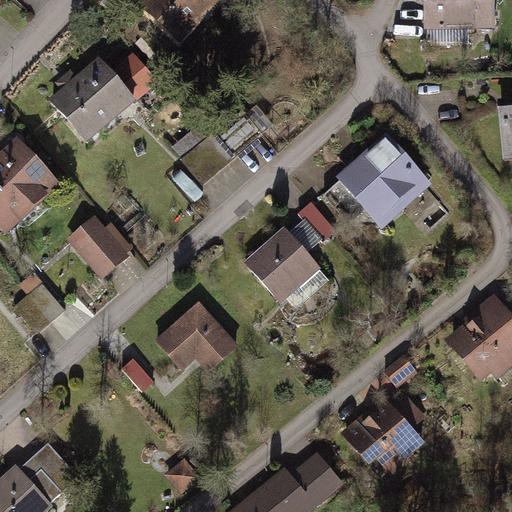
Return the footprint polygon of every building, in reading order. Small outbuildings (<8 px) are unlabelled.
[(148,0),(142,7),(180,41),(216,0),(148,0)] [(488,0),(419,0),(420,29),(489,28),(488,0)] [(95,55),(45,100),(81,141),(150,80),(129,56),(110,72),(95,55)] [(511,98),(492,100),(498,159),(511,157),(511,98)] [(259,133),(238,108),(177,159),(198,184),(259,133)] [(427,185),(384,136),(318,194),(343,222),(359,207),(378,228),(427,185)] [(49,178),(18,146),(0,163),(0,222),(1,224),(49,178)] [(318,205),(289,225),(311,255),(340,235),(318,205)] [(121,256),(95,226),(77,241),(103,272),(121,256)] [(315,269),(280,228),(239,263),(274,304),(315,269)] [(61,310),(38,284),(11,307),(33,333),(61,310)] [(511,333),(511,321),(489,294),(462,316),(466,322),(444,339),(476,378),(487,369),(494,378),(511,362),(511,340),(508,336),(511,333)] [(205,373),(235,346),(195,302),(154,340),(179,368),(191,357),(205,373)] [(378,396),(337,433),(364,464),(372,457),(388,475),(422,445),(378,396)] [(0,476),(0,511),(39,511),(49,505),(44,499),(71,475),(45,445),(16,470),(12,466),(0,476)] [(279,468),(225,511),(303,511),(337,484),(313,454),(285,476),(279,468)] [(180,460),(161,476),(178,494),(196,478),(180,460)]
